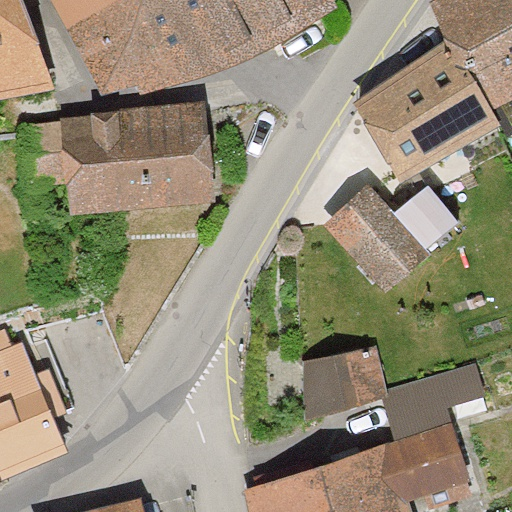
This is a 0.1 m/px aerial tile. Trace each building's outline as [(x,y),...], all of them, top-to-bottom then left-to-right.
[(0,0),(0,94),(42,87),(3,0),(0,0)] [(142,84),(167,79),(133,0),(58,0),(102,83),(139,73),(142,84)] [(335,10),(330,0),(329,0),(133,0),(167,79),(233,65),(335,10)] [(511,97),(511,0),(433,0),(432,1),(450,42),(489,110),(511,97)] [(496,123),(489,110),(450,42),(357,101),(401,183),(496,123)] [(68,211),(208,202),(202,114),(28,125),(32,184),(66,182),(68,211)] [(322,225),(383,290),(424,252),(364,187),(322,225)] [(0,461),(4,473),(57,454),(18,347),(6,351),(0,335),(0,461)] [(378,396),(371,352),(304,363),(311,407),(378,396)] [(413,511),(409,497),(463,480),(447,427),(242,490),(248,511),(413,511)] [(143,511),(141,502),(90,511),(143,511)]
